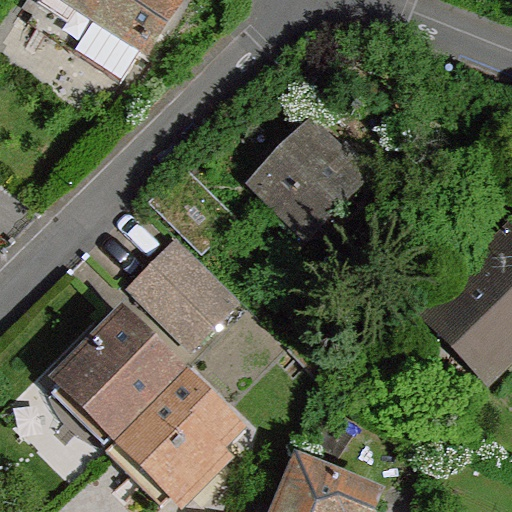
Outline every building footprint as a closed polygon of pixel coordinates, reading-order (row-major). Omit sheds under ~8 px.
[(188,0),(38,0),(146,68),(188,0)] [(376,180),(314,123),(253,188),(315,245),(376,180)] [(511,369),(511,229),(510,228),(420,323),(492,391),(511,369)] [(240,308),(179,249),(135,295),(196,353),(240,308)] [(248,438),(130,321),(61,391),(184,511),(189,511),(232,470),(224,462),(248,438)] [(302,468),(284,511),(388,511),(392,504),(302,468)]
